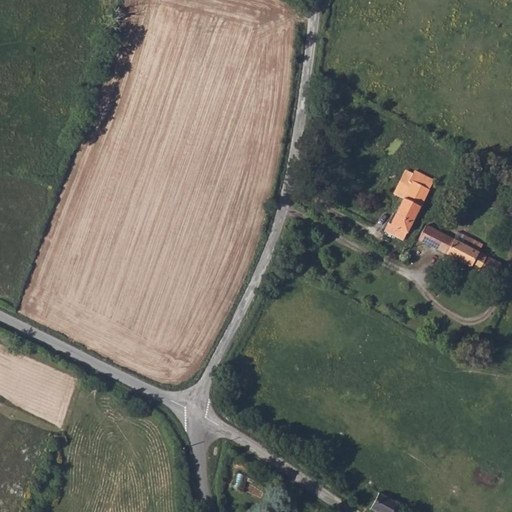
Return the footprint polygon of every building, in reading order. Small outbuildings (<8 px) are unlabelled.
[(410,185),(402,199),(418,206),(419,206),(433,181),(413,170),(408,180),(411,183),(410,185)] [(390,192),(396,195),(404,180),(397,179),(390,192)] [(404,180),(396,195),(402,199),(410,185),(404,180)] [(388,220),(382,231),(401,239),(418,206),(402,199),(391,221),(388,220)] [(426,226),(418,241),(478,270),(486,256),(470,248),(474,240),(465,236),(461,243),(426,226)] [(369,505),(367,506),(368,508),(371,508),(376,511),(397,511),(398,507),(396,503),(397,501),(395,499),(394,501),(388,498),(389,496),(387,494),(386,496),(379,493),(378,490),(376,490),(375,492),(376,494),(369,505)]
